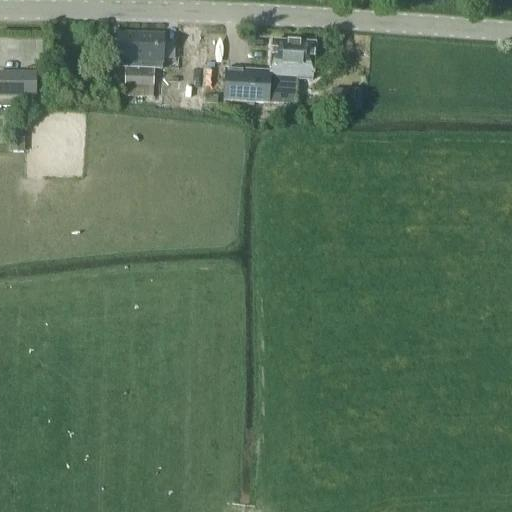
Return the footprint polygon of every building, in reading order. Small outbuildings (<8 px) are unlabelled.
[(124,86),(139,87),(140,35),(117,34),(117,69),(125,69),(124,86)] [(140,35),(139,87),(153,87),(154,70),(162,70),(162,35),(140,35)] [(224,102),(283,105),(285,79),(312,81),(315,45),(271,42),(269,73),(225,70),(224,102)] [(57,85),(71,86),(72,67),(58,66),(57,85)] [(0,94),(36,95),(36,73),(0,72),(0,94)] [(349,108),(361,109),(362,91),(350,90),(349,108)] [(12,153),(23,153),(23,138),(12,138),(12,153)]
